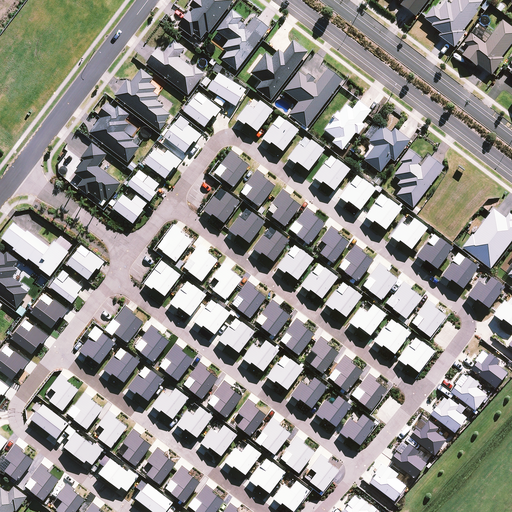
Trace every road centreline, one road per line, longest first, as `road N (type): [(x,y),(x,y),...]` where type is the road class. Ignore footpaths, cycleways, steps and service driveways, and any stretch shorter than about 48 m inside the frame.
road 1 (residential): [(170,203),(217,140),(233,137),(461,307),(467,329)]
road 2 (residential): [(418,393),(170,203)]
road 3 (residential): [(361,467),(113,278)]
road 4 (tertiary): [(511,167),(289,0)]
road 5 (residential): [(264,511),(58,353)]
road 6 (tertiary): [(328,0),(511,141)]
road 7 (residential): [(128,511),(17,426),(19,399),(58,353)]
road 8 (residential): [(17,170),(148,0)]
road 9 (residential): [(17,170),(129,252)]
